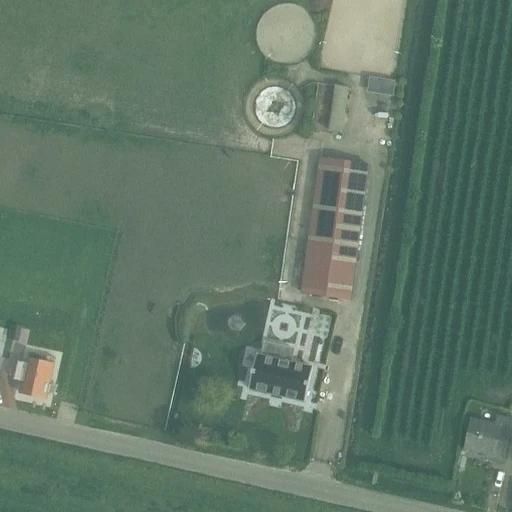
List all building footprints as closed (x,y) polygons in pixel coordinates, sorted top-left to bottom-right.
[(350,301),(357,251),(369,165),(320,159),(302,294),(350,301)] [(273,368),(264,406),(303,416),(312,378),(311,378),(314,367),(322,369),(332,323),(331,323),(300,316),(290,362),(292,362),(290,372),(273,368)] [(9,342),(7,348),(17,351),(18,344),(9,342)] [(46,398),(54,365),(27,359),(20,392),(46,398)] [(465,449),(492,456),(491,459),(503,461),(511,421),(511,418),(496,415),(495,423),(472,418),(465,449)]
